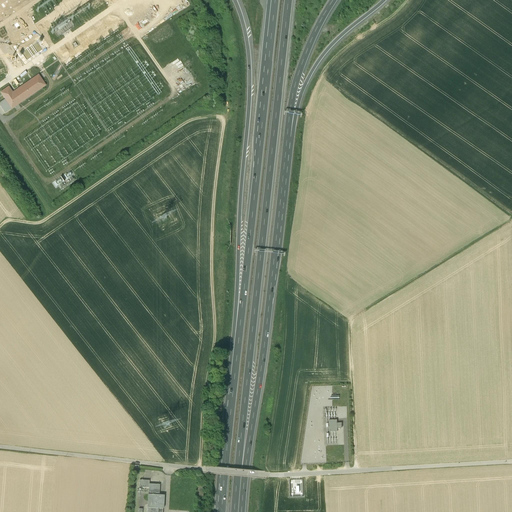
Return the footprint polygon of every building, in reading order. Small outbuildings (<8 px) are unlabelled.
[(21,52),(26,60),(43,49),(38,41),(21,52)] [(46,85),(39,74),(13,92),(9,86),(1,92),(12,109),(46,85)] [(73,176),(75,175),(72,169),(52,182),(56,187),(58,186),(61,191),(76,181),(73,176)] [(337,420),(329,420),(329,432),(338,432),(338,428),(342,428),(342,423),(337,423),(337,420)] [(149,480),(140,480),(139,488),(149,488),(149,494),(160,495),(160,484),(149,484),(149,480)] [(160,495),(149,494),(148,507),(163,508),(164,508),(164,495),(160,495)]
